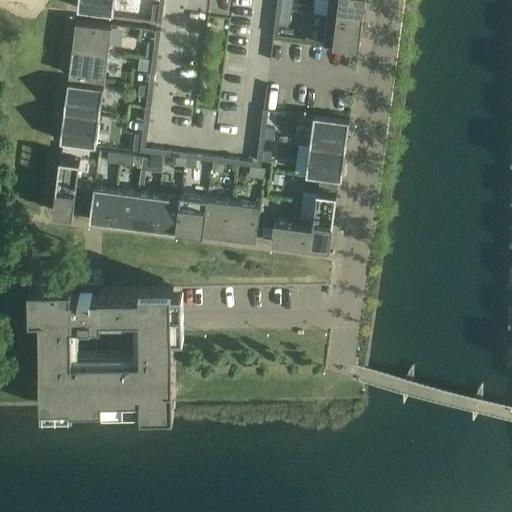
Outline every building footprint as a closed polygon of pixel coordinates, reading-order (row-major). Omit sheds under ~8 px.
[(114,13),(115,0),(79,0),(78,9),(114,13)] [(292,0),(282,0),(281,9),(292,10),(292,0)] [(329,0),(327,15),(363,19),(365,0),(329,0)] [(159,3),(153,3),(151,19),(157,20),(159,3)] [(292,10),(281,9),(280,21),(290,23),(292,10)] [(360,46),(363,19),(327,15),(324,42),(360,46)] [(109,52),(112,25),(77,20),(73,48),(109,52)] [(148,42),(146,56),(152,57),(154,43),(148,42)] [(105,79),(109,52),(73,48),(69,75),(105,79)] [(151,68),(152,57),(146,56),(140,56),(138,68),(150,70),(151,68)] [(100,116),(104,86),(69,82),(65,111),(100,116)] [(153,86),(140,84),(138,94),(152,96),(153,86)] [(97,145),(100,116),(65,111),(61,141),(97,145)] [(346,149),(350,120),(314,115),(310,145),(346,149)] [(274,139),(275,129),(263,127),(261,137),(274,139)] [(143,133),(135,133),(133,150),(141,151),(143,133)] [(342,179),(346,149),(310,145),(307,174),(342,179)] [(271,161),(272,151),(259,149),(258,159),(271,161)] [(177,151),(167,150),(165,163),(175,164),(177,151)] [(108,161),(120,163),(122,153),(109,152),(108,161)] [(135,155),(122,153),(120,163),(133,165),(135,155)] [(198,154),(188,153),(186,166),(196,167),(198,154)] [(91,215),(94,188),(77,186),(81,159),(61,156),(54,212),(73,215),(74,213),(91,215)] [(151,170),(153,157),(143,156),(141,169),(151,170)] [(224,157),(214,156),(212,169),(223,171),(224,157)] [(275,174),(274,183),(284,184),(285,175),(275,174)] [(113,223),(117,189),(95,186),(94,188),(91,215),(90,220),(113,223)] [(134,225),(138,192),(117,189),(113,223),(134,225)] [(330,247),(338,191),(318,189),(313,224),(314,224),(312,244),(330,247)] [(161,195),(138,192),(134,225),(157,228),(161,195)] [(180,197),(161,195),(157,228),(178,231),(178,229),(183,193),(181,193),(180,197)] [(209,197),(183,193),(178,229),(204,233),(209,197)] [(234,200),(209,197),(204,233),(230,236),(234,200)] [(257,239),(261,204),(234,200),(230,236),(257,239)] [(314,224),(313,224),(275,219),(272,239),(312,244),(314,224)] [(176,398),(174,286),(95,288),(73,288),(74,279),(41,280),(43,400),(176,398)]
